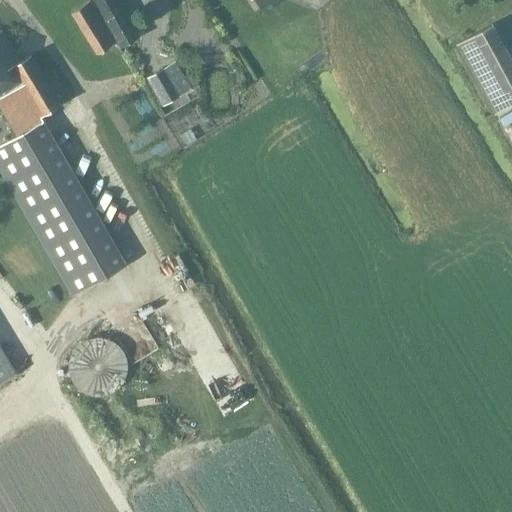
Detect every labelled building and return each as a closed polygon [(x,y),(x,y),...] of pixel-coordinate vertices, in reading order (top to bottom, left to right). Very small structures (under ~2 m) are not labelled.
[(98,53),(118,41),(92,0),(91,0),(73,11),(98,53)] [(119,0),(95,0),(122,45),(140,35),(119,0)] [(362,0),(350,0),(350,14),(363,13),(362,0)] [(511,70),(493,27),(463,40),(493,110),(511,101),(511,70)] [(0,96),(10,91),(30,126),(43,118),(42,115),(61,104),(32,54),(21,61),(3,29),(0,30),(0,96)] [(159,72),(149,78),(164,104),(180,94),(166,69),(165,68),(159,72)] [(43,118),(30,126),(0,142),(0,166),(73,295),(127,264),(43,118)] [(130,372),(130,367),(130,361),(128,356),(125,349),(121,345),(118,341),(110,337),(104,335),(99,335),(92,335),(86,337),(81,340),(75,344),(71,349),(68,356),(66,361),(66,366),(66,372),(68,378),(71,385),(74,389),(80,394),(84,397),(89,398),(96,400),(103,399),(110,398),(115,395),(121,390),(125,386),(128,379),(130,372)] [(0,383),(18,373),(0,342),(0,383)]
